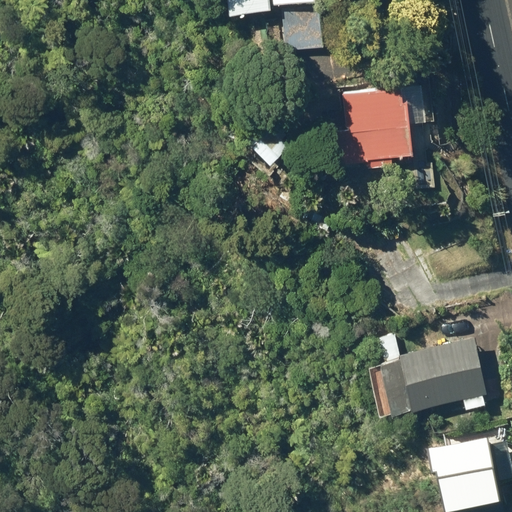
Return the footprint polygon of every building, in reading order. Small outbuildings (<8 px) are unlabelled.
[(285,2),(290,48),(327,44),(323,2),(327,1),(326,0),(236,0),(238,9),(277,5),(277,3),(285,2)] [(372,159),(373,165),(397,164),(397,153),(419,152),(414,99),(408,99),(406,87),(347,92),(353,161),(372,159)] [(250,136),(277,161),(293,143),(267,119),(250,136)] [(383,338),(401,409),(418,405),(419,408),(492,391),(479,335),(400,354),(396,335),(383,338)] [(444,454),(458,511),(511,511),(511,507),(511,476),(503,441),(444,454)]
